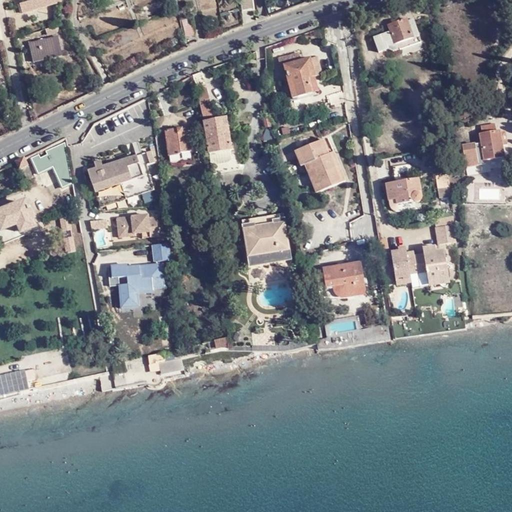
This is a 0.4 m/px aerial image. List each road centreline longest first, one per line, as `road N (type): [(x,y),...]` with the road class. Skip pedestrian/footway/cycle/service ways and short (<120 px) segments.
road 1 (primary): [(262,30),(0,150)]
road 2 (unknown): [(34,132),(0,10)]
